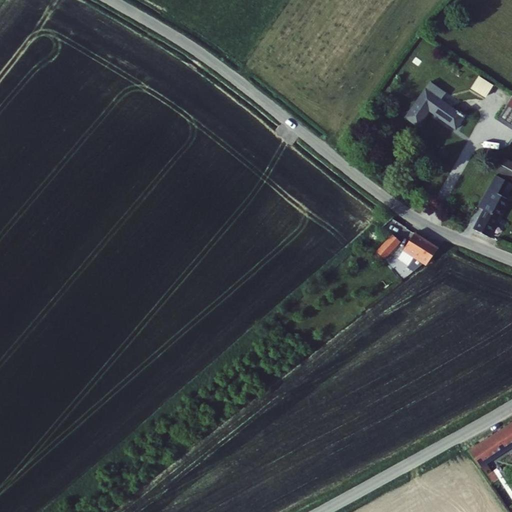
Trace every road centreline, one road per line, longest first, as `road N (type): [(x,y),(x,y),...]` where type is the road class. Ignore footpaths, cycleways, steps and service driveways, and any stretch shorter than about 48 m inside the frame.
road 1 (unclassified): [(111,0),(209,58),(409,213),(511,260)]
road 2 (residential): [(511,406),(322,511)]
